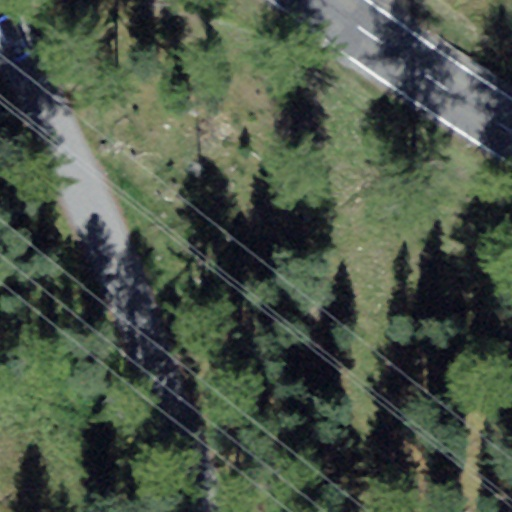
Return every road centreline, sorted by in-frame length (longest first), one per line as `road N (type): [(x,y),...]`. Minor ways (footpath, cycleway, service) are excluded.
road 1 (unclassified): [(0,19),(215,511)]
road 2 (primary): [(511,128),(324,0)]
